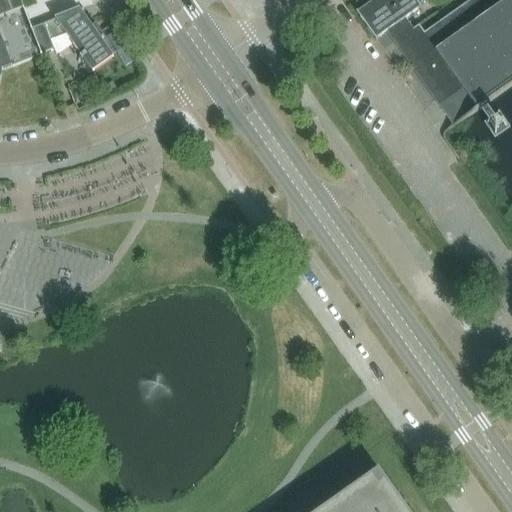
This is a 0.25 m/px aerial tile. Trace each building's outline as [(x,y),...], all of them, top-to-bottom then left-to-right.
[(32,31),(32,29),(27,18),(20,0),(0,0),(0,85),(2,72),(42,56),(42,55),(32,31)] [(376,39),(386,32),(402,55),(410,65),(437,104),(454,129),(481,110),(488,105),(511,87),(511,0),(472,0),(424,34),(418,26),(412,31),(404,20),(419,9),(420,10),(421,9),(414,0),(375,0),(356,13),(375,41),(376,40),(376,39)] [(43,25),(32,29),(32,31),(42,55),(53,50),(54,52),(55,51),(51,41),(66,35),(81,56),(79,57),(81,60),(83,59),(91,71),(92,71),(93,72),(113,58),(112,56),(113,56),(97,34),(100,33),(95,26),(93,28),(88,22),(81,12),(84,10),(83,9),(43,25)] [(113,33),(107,37),(117,52),(123,48),(113,33)] [(133,62),(123,48),(117,52),(117,53),(126,67),(133,62)] [(407,511),(378,470),(319,511),(407,511)]
